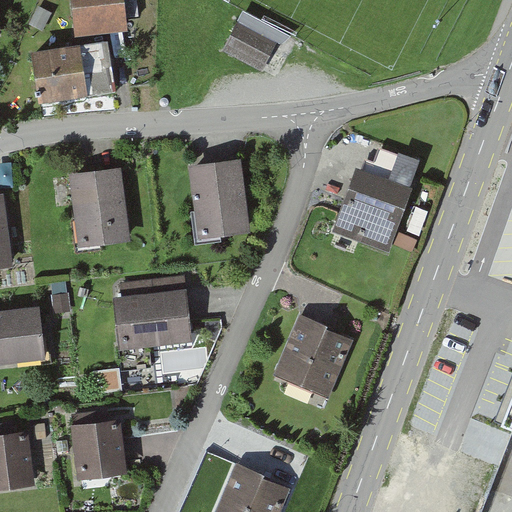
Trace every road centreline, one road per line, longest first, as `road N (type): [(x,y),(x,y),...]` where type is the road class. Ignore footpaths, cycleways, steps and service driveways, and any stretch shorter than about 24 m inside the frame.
road 1 (secondary): [(351,511),(507,82)]
road 2 (residential): [(162,511),(282,238),(302,178),(305,115)]
road 3 (residential): [(305,115),(68,129),(0,141)]
road 4 (residential): [(507,82),(450,81),(305,115)]
